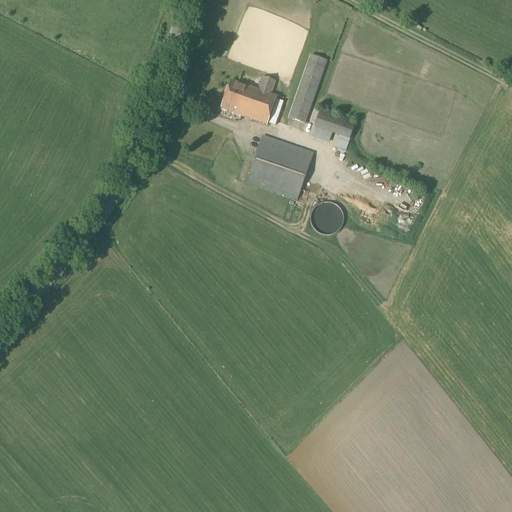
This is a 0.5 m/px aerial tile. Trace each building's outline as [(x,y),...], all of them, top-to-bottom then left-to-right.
[(289,119),(304,124),(326,62),(311,56),(289,119)] [(220,110),(267,126),(277,98),(271,96),(276,82),(262,78),(257,91),(230,81),(220,110)] [(339,137),(349,141),(354,128),(355,123),(320,110),(318,115),(313,128),(339,137)] [(246,185),(297,202),(313,155),(263,137),(246,185)] [(345,152),(349,141),(339,137),(335,148),(345,152)] [(414,190),(410,202),(421,205),(424,193),(414,190)] [(310,218),(310,219),(310,220),(310,222),(311,223),(311,225),(311,226),(312,227),(312,229),(313,230),(314,231),(315,232),(316,233),(317,234),(319,235),(320,235),(321,236),(323,236),(324,237),(325,237),(327,237),(328,237),(330,237),(331,236),(333,236),(334,235),(335,234),(336,234),(338,233),(339,232),(340,231),(340,230),(341,228),(342,227),(342,226),(343,224),(343,223),(343,221),(343,220),(343,219),(343,217),(343,216),(342,214),(341,213),(341,212),(340,211),(339,210),(338,208),(337,208),(336,207),(335,206),(333,205),(332,205),(331,204),(329,204),(328,204),(327,204),(325,204),(324,204),(322,204),(321,205),(320,206),(318,206),(317,207),(316,208),(315,209),(314,210),(313,211),(312,212),(312,213),(311,215),(311,216),(310,218)]
